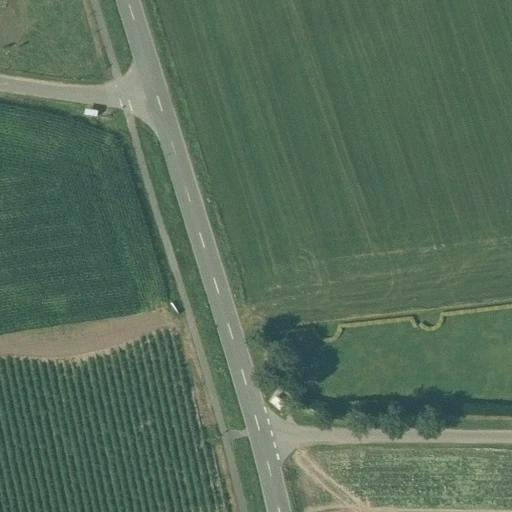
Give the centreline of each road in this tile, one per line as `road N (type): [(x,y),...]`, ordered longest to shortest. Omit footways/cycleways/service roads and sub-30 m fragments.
road 1 (tertiary): [(155,90),(261,437)]
road 2 (unclassified): [(261,437),(511,438)]
road 3 (unclassified): [(155,90),(99,97),(0,84)]
